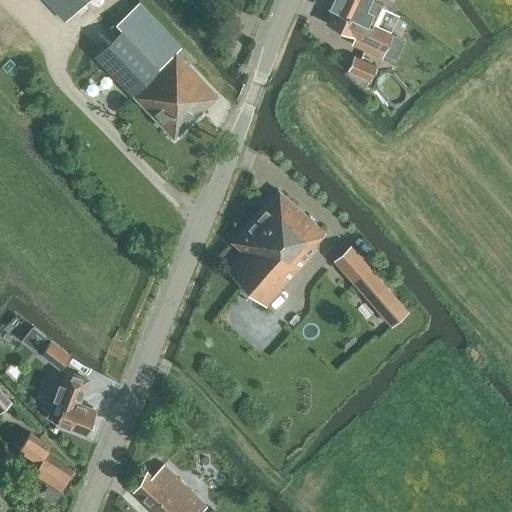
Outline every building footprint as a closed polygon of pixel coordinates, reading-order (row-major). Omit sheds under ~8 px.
[(49,0),(65,16),(82,0),(49,0)] [(375,0),(333,0),(331,6),(348,13),(347,15),(350,16),(350,15),(363,20),(353,43),(373,52),(377,44),(386,48),(393,33),(373,24),(382,3),(375,0)] [(95,54),(174,137),(217,96),(175,52),(181,46),(139,2),(116,23),(122,29),(95,54)] [(376,65),(354,55),(348,68),(370,78),(376,65)] [(228,271),(266,305),(317,247),(314,244),(325,231),(278,190),(232,241),(245,253),(228,271)] [(334,259),(380,312),(396,297),(350,245),(334,259)] [(17,314),(11,324),(25,332),(31,322),(17,314)] [(23,339),(40,352),(60,367),(69,354),(50,340),(33,326),(23,339)] [(48,416),(57,421),(86,432),(87,429),(90,429),(92,422),(91,419),(95,409),(78,402),(87,379),(67,370),(61,383),(59,382),(54,397),(55,397),(48,416)] [(0,388),(0,411),(12,401),(0,388)] [(19,449),(39,462),(32,472),(49,483),(42,494),(52,500),(55,497),(57,498),(61,491),(59,489),(72,469),(46,452),(50,445),(30,432),(19,449)] [(133,489),(156,511),(199,511),(206,506),(164,463),(152,475),(147,469),(133,489)] [(203,484),(211,492),(228,474),(219,466),(203,484)]
